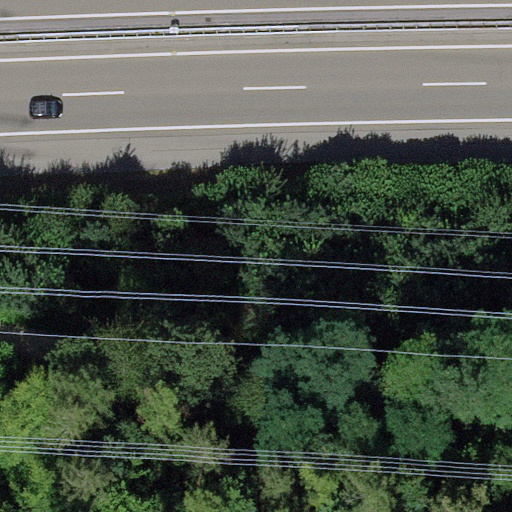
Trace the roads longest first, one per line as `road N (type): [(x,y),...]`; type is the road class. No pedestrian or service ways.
road 1 (track): [(0,332),(318,396),(511,394)]
road 2 (motorway): [(0,95),(511,82)]
